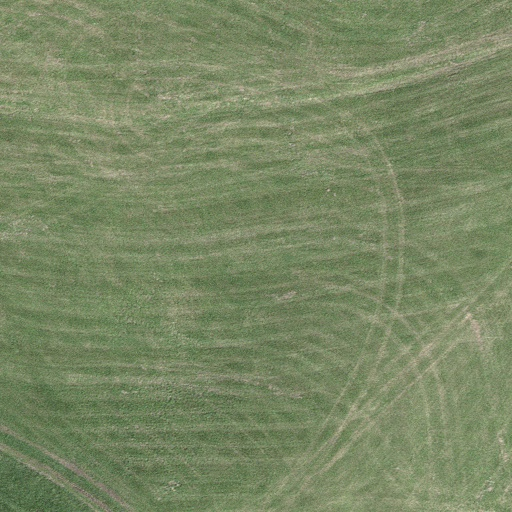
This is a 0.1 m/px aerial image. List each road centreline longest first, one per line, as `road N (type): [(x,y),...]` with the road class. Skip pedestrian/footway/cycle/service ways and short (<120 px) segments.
road 1 (track): [(0,122),(199,121),(511,71)]
road 2 (track): [(114,511),(0,430)]
